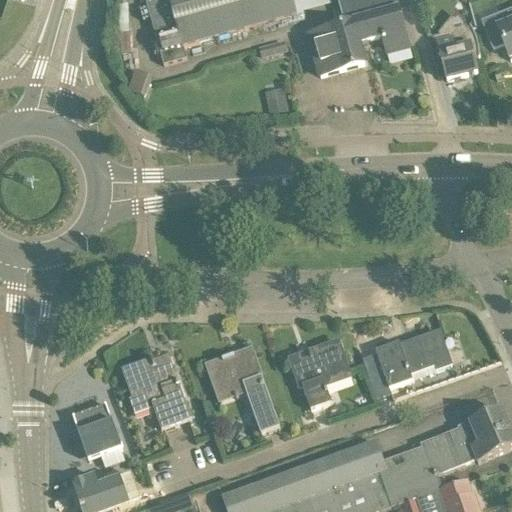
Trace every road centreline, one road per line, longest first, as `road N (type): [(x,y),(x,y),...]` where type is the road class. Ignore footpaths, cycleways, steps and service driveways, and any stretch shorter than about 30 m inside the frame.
road 1 (residential): [(179,276),(333,282),(472,265)]
road 2 (tertiary): [(94,213),(305,176)]
road 3 (tertiary): [(305,176),(95,173)]
road 4 (residential): [(24,420),(55,253)]
road 5 (residential): [(10,253),(24,420)]
road 6 (tertiary): [(445,166),(305,176)]
road 7 (tertiary): [(64,133),(83,0)]
road 8 (tertiary): [(60,0),(16,126)]
